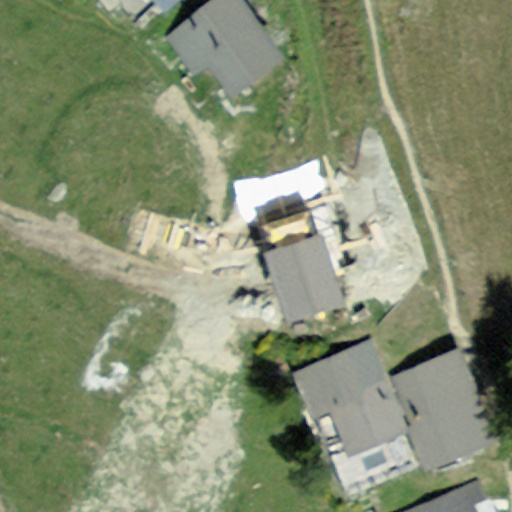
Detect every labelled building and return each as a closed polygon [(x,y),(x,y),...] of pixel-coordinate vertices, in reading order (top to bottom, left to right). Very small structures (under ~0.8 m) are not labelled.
[(231,0),(224,0),(172,38),(193,67),(208,56),(233,89),(274,58),(231,0)] [(317,242),(271,258),(292,315),(336,300),(317,242)] [(367,349),(302,377),(335,455),(400,427),(367,349)] [(486,437),(456,359),(399,381),(429,459),(486,437)] [(475,486),(413,511),(469,511),(465,502),(479,496),(475,486)]
